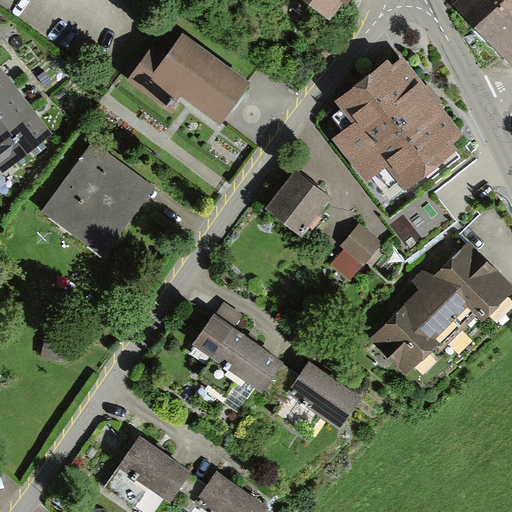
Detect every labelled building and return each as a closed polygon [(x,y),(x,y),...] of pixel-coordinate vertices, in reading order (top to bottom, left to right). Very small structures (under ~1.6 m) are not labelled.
[(311,0),(328,13),(337,0),(345,0),(346,1),(347,0),(311,0)] [(478,21),(500,0),(466,0),(463,4),(478,21)] [(511,0),(500,0),(478,21),(511,56),(511,0)] [(153,47),(130,78),(171,108),(177,99),(176,98),(182,91),(221,119),(248,83),(182,35),(166,57),(153,47)] [(332,49),(325,42),(316,52),(323,58),(332,49)] [(387,64),(343,99),(360,121),(340,137),(367,173),(388,157),(406,180),(451,146),(448,142),(458,134),(410,72),(401,60),(390,68),(387,64)] [(0,97),(12,88),(0,72),(0,97)] [(0,134),(30,111),(12,88),(0,97),(0,134)] [(0,171),(48,133),(30,111),(0,134),(0,171)] [(94,141),(42,209),(104,255),(155,186),(94,141)] [(326,197),(297,174),(272,205),(301,228),(326,197)] [(417,232),(449,234),(451,205),(418,203),(417,232)] [(380,245),(362,228),(346,246),(365,263),(380,245)] [(511,286),(469,244),(440,272),(446,277),(421,302),(416,297),(375,337),(407,369),(434,342),(439,348),(478,309),(483,315),(511,286)] [(281,361),(214,315),(192,348),(209,360),(198,375),(227,395),(242,373),(263,387),(281,361)] [(68,344),(48,339),(44,354),(64,360),(68,344)] [(301,375),(281,361),(263,387),(283,401),(273,414),(307,437),(324,413),(340,425),(359,398),(309,363),(301,375)] [(189,470),(139,437),(106,485),(135,505),(150,483),(170,497),(189,470)] [(208,484),(189,470),(170,497),(190,511),(188,511),(262,511),(267,506),(217,472),(208,484)]
